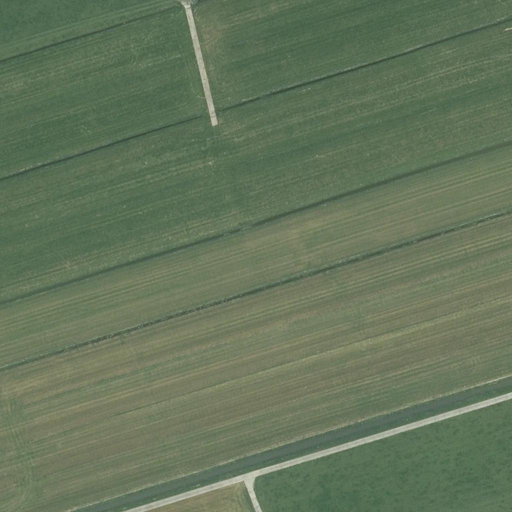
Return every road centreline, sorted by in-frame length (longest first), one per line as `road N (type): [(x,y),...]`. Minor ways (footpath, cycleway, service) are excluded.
road 1 (track): [(511,397),(136,511)]
road 2 (track): [(185,0),(214,123)]
